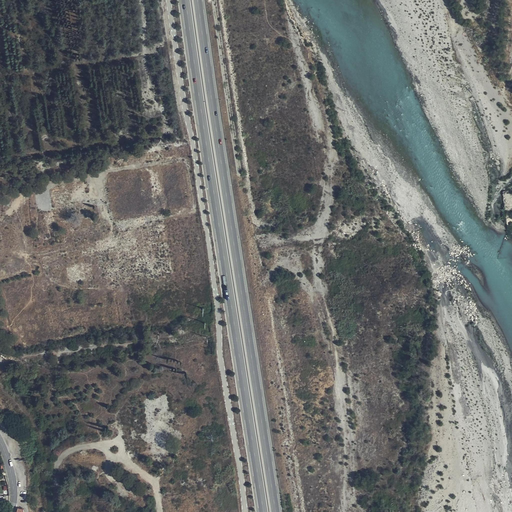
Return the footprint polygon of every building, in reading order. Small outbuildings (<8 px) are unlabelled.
[(176,149),(146,154),(147,162),(177,158),(176,149)] [(162,410),(165,410),(164,403),(166,403),(167,407),(174,406),(172,389),(164,390),(166,401),(163,402),(163,400),(145,403),(146,412),(149,412),(151,428),(153,437),(150,437),(147,438),(150,454),(157,453),(164,452),(171,450),(169,439),(169,437),(184,434),(185,436),(194,435),(191,415),(181,416),(182,418),(166,421),(164,421),(162,410)] [(216,473),(203,475),(205,486),(218,484),(216,473)] [(203,475),(190,477),(192,488),(205,486),(203,475)] [(192,488),(190,477),(177,479),(179,490),(192,488)] [(95,486),(95,485),(92,481),(85,483),(81,492),(86,494),(85,495),(92,498),(100,491),(98,488),(98,486),(95,486)] [(179,490),(166,492),(166,496),(179,494),(192,492),(205,490),(218,488),(231,486),(231,482),(218,484),(205,486),(192,488),(179,490)] [(235,511),(231,486),(218,488),(221,511),(235,511)] [(221,511),(218,488),(205,490),(208,511),(221,511)] [(208,511),(205,490),(192,492),(195,511),(208,511)] [(195,511),(192,492),(179,494),(182,511),(195,511)] [(182,511),(179,494),(166,496),(168,511),(182,511)]
